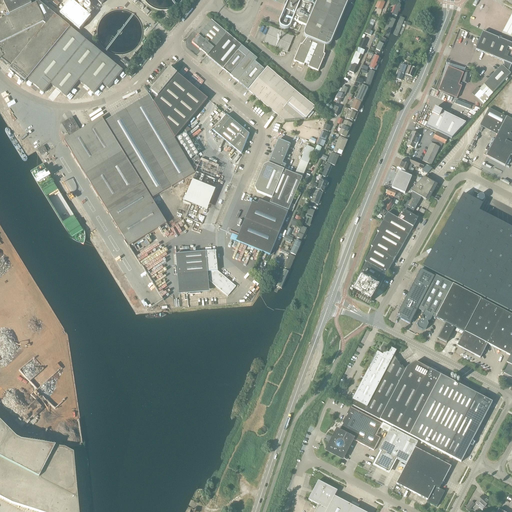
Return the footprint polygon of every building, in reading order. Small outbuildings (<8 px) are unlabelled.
[(29,0),(2,0),(10,16),(32,5),(29,0)] [(65,0),(59,8),(61,10),(75,21),(83,12),(68,0),(65,0)] [(144,6),(136,0),(134,0),(133,2),(141,9),(144,6)] [(144,0),(145,1),(146,2),(147,3),(147,4),(148,5),(149,5),(150,6),(152,7),(153,8),(154,8),(155,9),(156,9),(158,10),(159,10),(160,10),(162,10),(164,10),(165,10),(166,10),(168,10),(169,9),(171,9),(172,9),(174,8),(175,7),(176,7),(177,5),(179,4),(180,3),(181,2),(181,1),(182,1),(182,0),(144,0)] [(286,29),(287,29),(288,29),(289,29),(289,28),(290,28),(290,27),(291,27),(293,21),(307,27),(305,32),(304,33),(304,34),(304,35),(305,36),(305,37),(306,37),(306,38),(307,38),(302,45),(301,45),(294,61),(304,66),(305,64),(309,66),(308,67),(318,72),(325,55),(324,54),(325,46),(326,46),(327,46),(328,46),(329,46),(330,45),(330,44),(331,44),(331,43),(348,2),(345,1),(345,0),(288,0),(280,22),(279,23),(279,24),(279,25),(280,25),(280,26),(280,27),(281,27),(281,28),(282,28),(285,29),(286,29)] [(381,10),(385,3),(382,2),(378,0),(375,7),(381,10)] [(397,2),(391,15),(398,18),(404,4),(396,1),(397,2)] [(12,67),(10,69),(26,82),(70,28),(39,2),(32,6),(0,21),(0,58),(1,58),(12,67)] [(126,54),(127,54),(129,53),(130,53),(131,52),(132,52),(133,51),(134,50),(136,49),(136,48),(137,47),(138,46),(139,45),(140,43),(140,42),(141,41),(141,40),(142,38),(142,37),(142,36),(142,35),(142,33),(142,31),(142,30),(142,29),(142,28),(142,27),(142,26),(141,24),(140,23),(140,22),(139,21),(139,20),(138,19),(137,18),(136,17),(136,16),(134,15),(133,14),(132,14),(131,13),(129,12),(128,11),(127,11),(126,11),(124,10),(123,10),(122,10),(120,10),(118,10),(117,10),(116,10),(115,10),(113,11),(112,11),(110,12),(109,12),(108,13),(107,14),(105,15),(104,16),(103,17),(102,18),(102,19),(101,20),(100,21),(100,22),(99,23),(99,24),(98,25),(98,26),(98,27),(98,28),(97,30),(97,32),(97,33),(97,34),(97,35),(97,36),(98,37),(98,38),(98,40),(99,41),(99,42),(100,43),(101,44),(101,45),(102,46),(102,47),(104,48),(104,49),(105,50),(106,50),(107,51),(109,52),(111,53),(112,54),(113,54),(114,54),(116,55),(118,55),(119,55),(121,55),(123,55),(124,55),(126,54)] [(383,35),(389,38),(398,18),(391,15),(382,35),(383,35)] [(406,19),(401,17),(394,35),(399,37),(406,19)] [(511,17),(503,33),(511,37),(511,34),(511,17)] [(208,56),(227,33),(212,21),(211,21),(198,36),(199,37),(194,43),(207,54),(206,55),(208,56)] [(462,21),(459,27),(469,31),(471,25),(462,21)] [(471,25),(469,31),(478,35),(481,28),(471,25)] [(270,27),(263,43),(288,53),(294,37),(270,27)] [(117,66),(71,28),(28,80),(44,93),(51,84),(66,97),(79,81),(94,94),(103,84),(109,88),(118,77),(123,71),(117,66)] [(503,62),(504,68),(508,71),(511,65),(511,43),(483,32),(480,38),(475,50),(493,57),(503,62)] [(227,33),(208,56),(223,69),(238,51),(242,46),(227,33)] [(383,35),(375,54),(382,57),(389,38),(383,35)] [(357,52),(363,55),(365,51),(364,51),(366,47),(364,46),(367,40),(363,38),(357,52)] [(238,51),(246,57),(231,76),(238,82),(255,62),(257,59),(242,46),(238,51)] [(223,69),(231,76),(246,57),(238,51),(223,69)] [(369,68),(369,69),(376,72),(382,57),(375,54),(369,68)] [(124,65),(128,68),(131,65),(123,58),(121,61),(125,64),(124,65)] [(137,68),(144,60),(141,58),(135,66),(137,68)] [(247,90),(264,70),(255,62),(238,82),(247,90)] [(402,65),(396,78),(401,80),(407,67),(402,65)] [(504,68),(502,65),(484,85),(487,87),(482,92),(477,87),(472,94),(484,104),(489,98),(488,98),(511,74),(508,71),(504,68)] [(267,67),(248,90),(284,121),(306,119),(315,107),(267,67)] [(405,74),(413,77),(416,69),(408,67),(405,74)] [(459,85),(464,73),(448,67),(438,91),(457,99),(462,86),(459,85)] [(155,97),(152,99),(154,102),(177,74),(171,69),(153,90),(153,91),(152,92),(153,93),(155,97)] [(370,88),(376,72),(369,69),(369,71),(364,85),(370,88)] [(462,82),(469,83),(472,72),(465,70),(462,82)] [(177,74),(154,102),(175,138),(208,99),(208,100),(178,74),(177,74)] [(356,98),(355,100),(363,103),(370,88),(364,85),(362,85),(357,98),(356,98)] [(64,141),(68,147),(105,206),(142,184),(142,183),(143,183),(152,199),(172,187),(195,173),(175,138),(154,102),(152,99),(150,95),(106,121),(107,123),(106,124),(102,118),(64,141)] [(355,100),(352,109),(359,112),(363,103),(355,100)] [(337,117),(339,110),(340,109),(336,108),(333,106),(331,114),(337,117)] [(354,123),(359,112),(352,109),(351,108),(346,120),(354,123)] [(451,139),(466,123),(435,108),(432,114),(433,114),(432,116),(431,116),(426,126),(451,139)] [(226,115),(213,131),(241,154),(249,134),(230,118),(226,115)] [(68,136),(78,130),(71,117),(60,123),(68,136)] [(511,120),(507,117),(486,156),(505,166),(511,156),(511,120)] [(339,134),(340,135),(348,139),(354,123),(346,120),(346,119),(339,134)] [(323,131),(319,139),(325,141),(329,134),(323,131)] [(412,132),(409,139),(417,142),(420,135),(412,132)] [(436,132),(433,139),(445,144),(448,138),(436,132)] [(341,155),(348,139),(340,135),(333,152),(341,155)] [(417,142),(409,139),(406,146),(414,149),(417,142)] [(282,164),(290,145),(279,140),(277,143),(272,145),(274,150),(268,164),(264,166),(255,188),(257,192),(272,198),(270,203),(288,211),(289,210),(291,204),(302,178),(284,170),(286,165),(282,164)] [(431,165),(440,147),(431,143),(422,161),(431,165)] [(38,150),(41,155),(47,152),(43,146),(38,150)] [(301,161),(308,164),(314,149),(307,146),(301,161)] [(332,152),(327,163),(337,166),(341,155),(333,152),(332,152)] [(425,164),(411,159),(409,163),(423,169),(425,164)] [(302,178),(308,164),(301,161),(295,175),(302,178)] [(409,173),(412,166),(400,161),(397,168),(409,173)] [(330,180),(337,166),(327,163),(322,176),(330,180)] [(412,177),(399,172),(392,188),(405,194),(412,177)] [(301,182),(306,184),(309,177),(305,175),(301,182)] [(322,176),(316,190),(324,193),(330,180),(322,176)] [(424,178),(411,191),(413,193),(421,198),(426,200),(428,195),(430,197),(434,190),(432,189),(435,184),(424,178)] [(192,180),(185,202),(208,210),(216,189),(192,180)] [(167,223),(142,184),(105,206),(129,246),(167,223)] [(388,189),(386,194),(396,198),(397,197),(400,198),(401,194),(388,189)] [(318,209),(324,193),(316,190),(315,190),(310,203),(311,204),(310,207),(318,209)] [(413,193),(403,210),(411,215),(421,198),(413,193)] [(465,238),(480,245),(494,219),(479,211),(483,204),(463,194),(423,267),(444,278),(449,268),(465,238)] [(384,209),(381,213),(384,216),(387,211),(388,211),(390,208),(393,204),(394,203),(396,204),(398,201),(394,198),(392,201),(391,200),(384,209)] [(258,204),(252,202),(236,242),(270,255),(288,212),(259,200),(258,204)] [(309,209),(302,224),(310,228),(318,209),(310,207),(309,209)] [(418,219),(411,215),(403,210),(400,214),(416,223),(418,219)] [(388,213),(377,231),(379,232),(403,246),(413,227),(398,219),(388,213)] [(400,214),(398,219),(413,227),(416,223),(400,214)] [(449,268),(444,278),(511,312),(511,230),(511,231),(511,228),(507,228),(507,225),(502,226),(502,223),(497,223),(497,220),(494,219),(480,245),(465,238),(449,268)] [(296,239),(297,239),(303,242),(310,228),(302,224),(296,239)] [(365,261),(367,262),(387,274),(403,246),(379,232),(371,246),(373,247),(365,261)] [(290,254),(291,254),(297,257),(303,242),(297,239),(290,254)] [(206,279),(208,280),(227,296),(236,286),(218,271),(216,251),(176,254),(177,275),(198,273),(199,279),(206,279)] [(291,254),(284,269),(290,272),(297,257),(291,254)] [(371,302),(379,287),(387,274),(367,262),(359,276),(357,278),(359,279),(352,291),(371,302)] [(282,289),(290,272),(284,269),(282,274),(280,273),(275,283),(273,286),(282,289)] [(410,324),(418,309),(434,277),(421,270),(397,317),(410,324)] [(420,320),(417,325),(418,328),(423,331),(426,330),(428,325),(427,322),(430,321),(432,317),(435,319),(436,318),(453,285),(435,275),(434,277),(418,309),(424,313),(422,316),(422,317),(420,318),(421,320),(420,320)] [(481,299),(453,285),(436,318),(445,323),(437,338),(446,343),(454,328),(464,333),(481,299)] [(510,356),(511,352),(511,315),(481,299),(464,333),(457,346),(480,358),(487,344),(510,356)] [(368,373),(352,405),(392,426),(410,435),(411,436),(442,376),(441,375),(437,373),(423,366),(416,362),(405,369),(403,366),(401,367),(399,363),(395,356),(394,356),(396,352),(391,349),(389,353),(388,352),(388,351),(388,350),(388,349),(387,349),(387,348),(386,348),(386,347),(385,347),(384,347),(383,347),(383,348),(380,347),(379,349),(379,350),(381,351),(381,352),(381,353),(382,353),(382,354),(383,354),(383,355),(379,353),(378,354),(368,373)] [(442,376),(411,436),(446,454),(477,394),(442,376)] [(477,394),(446,454),(461,462),(492,402),(477,394)] [(330,443),(326,451),(343,459),(353,440),(354,440),(374,450),(380,438),(376,436),(382,424),(350,407),(347,414),(348,415),(347,417),(346,417),(345,417),(342,423),(343,424),(340,430),(339,431),(337,430),(333,438),(332,438),(330,442),(330,443)] [(0,498),(11,505),(34,511),(77,511),(73,461),(72,453),(64,449),(24,443),(20,442),(15,439),(0,428),(0,498)] [(418,442),(392,428),(391,428),(379,450),(382,452),(375,465),(388,472),(395,459),(406,464),(418,442)] [(415,448),(406,466),(419,473),(428,478),(427,480),(431,483),(433,480),(442,485),(451,467),(415,448)] [(419,473),(406,466),(402,473),(396,484),(410,491),(419,473)] [(428,478),(419,473),(410,491),(427,500),(427,501),(437,506),(445,492),(439,489),(442,485),(433,480),(431,483),(427,480),(428,478)] [(310,497),(309,500),(319,505),(315,511),(364,511),(334,496),(337,491),(334,489),(331,487),(330,488),(319,483),(313,494),(312,493),(310,497)] [(484,508),(489,502),(482,495),(475,503),(477,505),(479,504),(484,508)] [(474,504),(471,502),(465,509),(468,511),(474,504)]
